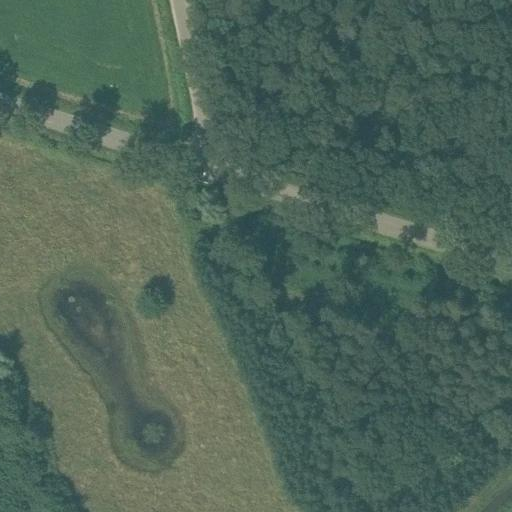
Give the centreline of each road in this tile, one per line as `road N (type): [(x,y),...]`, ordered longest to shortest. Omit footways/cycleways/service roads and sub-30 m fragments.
road 1 (unclassified): [(217,169),(511,262)]
road 2 (unclassified): [(217,169),(0,101)]
road 3 (unclassified): [(217,169),(178,0)]
